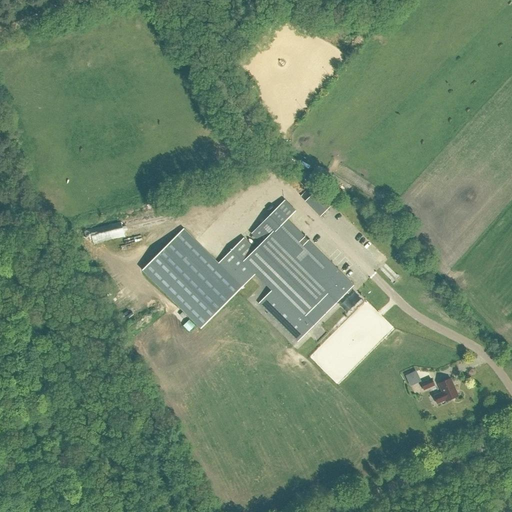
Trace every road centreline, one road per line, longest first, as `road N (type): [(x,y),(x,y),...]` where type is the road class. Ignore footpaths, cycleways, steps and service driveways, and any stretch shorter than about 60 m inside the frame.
road 1 (track): [(269,179),(152,0)]
road 2 (unclassified): [(329,511),(511,432)]
road 3 (unclassified): [(59,511),(3,336)]
